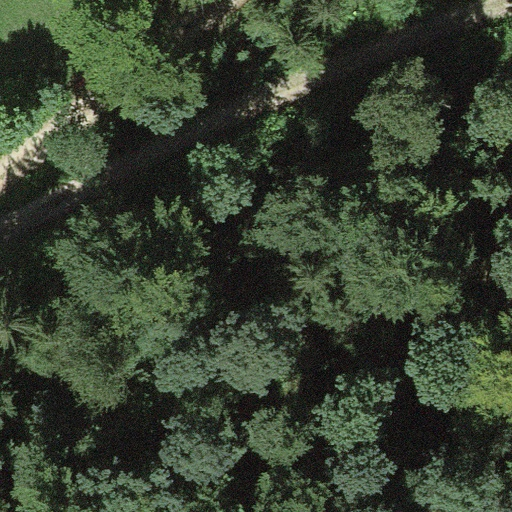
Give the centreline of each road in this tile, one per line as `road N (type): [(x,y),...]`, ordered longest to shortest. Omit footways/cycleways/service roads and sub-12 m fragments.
road 1 (track): [(0,218),(265,85),(481,0)]
road 2 (track): [(0,176),(209,0)]
